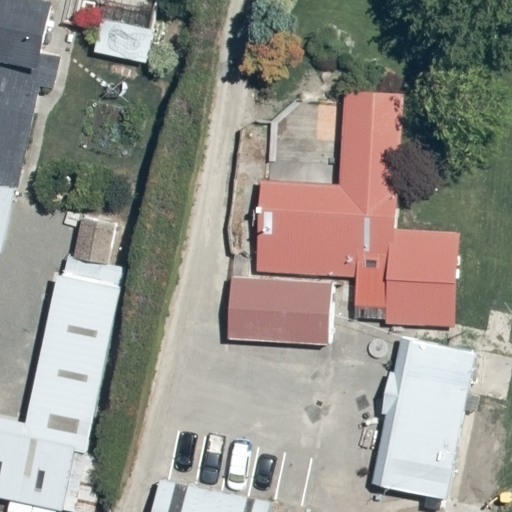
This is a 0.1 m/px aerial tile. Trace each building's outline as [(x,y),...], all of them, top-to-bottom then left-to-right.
[(0,0),(0,251),(2,252),(58,0),(0,0)] [(69,25),(95,32),(91,50),(151,65),(161,26),(109,13),(74,5),(69,25)] [(395,225),(405,88),(388,87),(347,84),(340,183),(264,177),(257,272),(236,271),(231,336),(331,343),(333,313),(360,315),(391,317),(391,322),(457,327),(460,282),(464,230),(395,225)] [(110,263),(119,220),(84,213),(75,256),(65,254),(32,420),(0,414),(0,495),(84,511),(89,511),(101,453),(91,451),(128,267),(110,263)] [(481,348),(407,333),(377,483),(450,497),(481,348)] [(269,511),(272,496),(161,474),(154,511),(269,511)]
